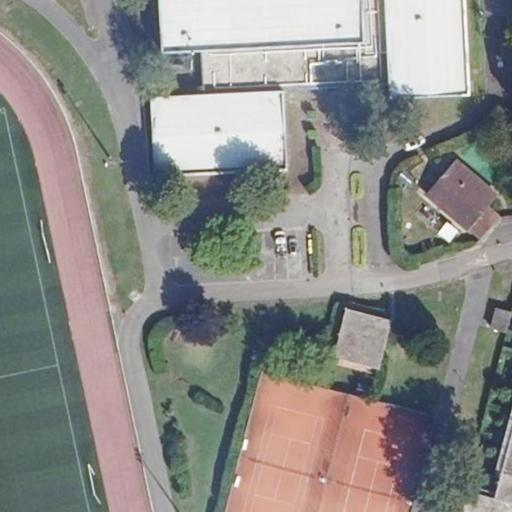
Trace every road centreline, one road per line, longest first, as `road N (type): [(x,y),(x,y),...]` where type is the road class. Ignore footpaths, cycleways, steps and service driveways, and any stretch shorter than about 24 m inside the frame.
road 1 (unknown): [(334,207),(332,168),(478,114),(493,70),(494,0)]
road 2 (unknown): [(347,287),(334,207),(150,224)]
